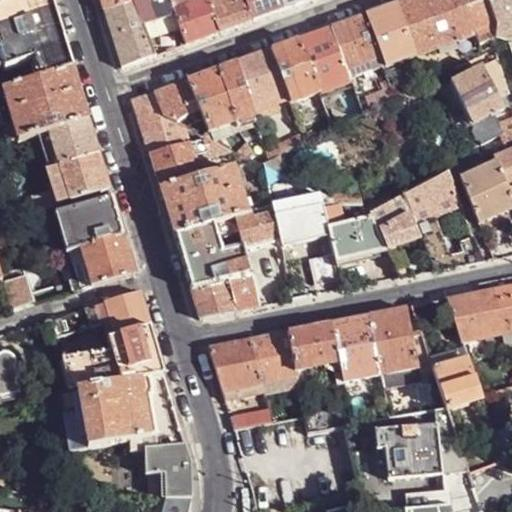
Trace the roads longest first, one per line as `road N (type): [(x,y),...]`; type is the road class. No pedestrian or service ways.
road 1 (residential): [(182,339),(511,267)]
road 2 (residential): [(105,91),(352,0)]
road 3 (residential): [(105,91),(162,278)]
road 4 (residential): [(182,339),(217,462),(221,511)]
road 5 (residential): [(162,278),(0,328)]
